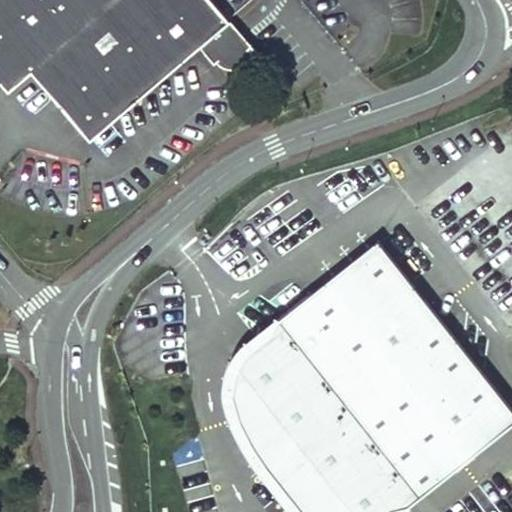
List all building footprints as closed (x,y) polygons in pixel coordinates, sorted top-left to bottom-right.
[(0,0),(0,92),(3,96),(26,76),(85,144),(193,51),(208,68),(213,64),(217,67),(221,69),(224,69),(226,69),(234,68),(239,65),(243,70),(254,60),(202,0),(0,0)] [(110,128),(94,138),(103,152),(119,143),(110,128)] [(316,295),(383,243),(378,237),(312,290),(316,295)] [(283,483),(278,486),(298,511),(384,511),(391,507),(407,502),(459,461),(511,418),(511,407),(461,342),(413,281),(383,243),(316,295),(312,290),(276,318),(274,331),(256,345),(240,363),(234,388),(239,411),(246,427),(263,456),(283,483)] [(230,426),(278,486),(283,483),(263,456),(246,427),(239,411),(234,388),(240,363),(256,345),(274,331),(276,318),(231,354),(225,368),(222,388),(222,399),(226,415),(230,426)]
